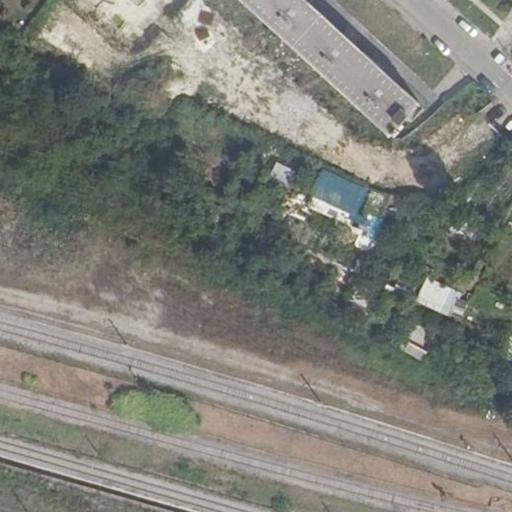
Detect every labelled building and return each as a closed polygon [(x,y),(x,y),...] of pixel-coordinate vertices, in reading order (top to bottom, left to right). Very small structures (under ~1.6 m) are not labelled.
[(418,107),(399,90),(398,89),(330,47),(270,0),(240,0),(390,138),(418,107)] [(398,89),(399,90),(339,33),(317,14),(299,0),(270,0),(330,47),(398,89)] [(301,0),(299,0),(317,14),(301,0)] [(283,184),(289,170),(272,163),(266,177),(283,184)] [(412,304),(460,320),(468,294),(420,279),(412,304)] [(427,348),(431,330),(405,324),(401,342),(427,348)] [(511,368),(511,337),(506,335),(496,362),(511,368)]
